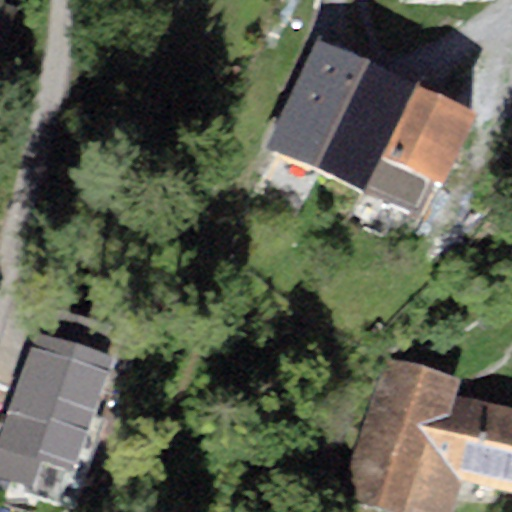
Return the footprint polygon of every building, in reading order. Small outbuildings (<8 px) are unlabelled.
[(8,0),(0,0),(0,50),(17,8),(7,4),(8,0)] [(405,82),(316,38),(261,151),(358,197),(360,192),(379,155),(371,151),(405,82)] [(477,114),(405,82),(371,151),(379,155),(360,192),(393,208),(410,167),(443,183),(477,114)] [(61,511),(74,511),(127,365),(101,356),(114,321),(51,299),(0,442),(0,477),(25,487),(21,498),(61,511)] [(461,380),(386,360),(341,496),(402,511),(453,511),(462,479),(511,491),(511,408),(456,397),(461,380)]
